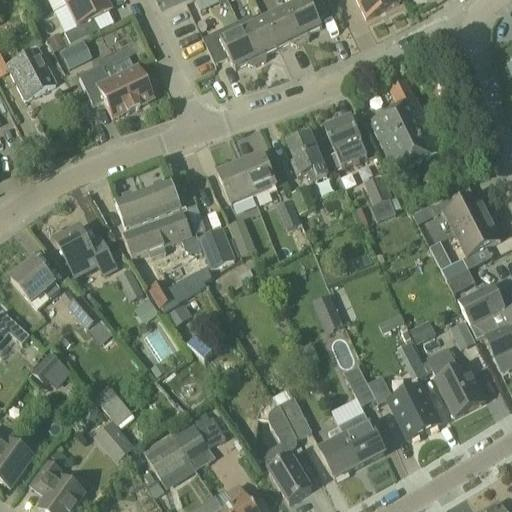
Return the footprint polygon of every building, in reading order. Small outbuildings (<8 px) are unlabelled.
[(60,0),(65,10),(84,0),(60,0)] [(84,0),(65,10),(76,32),(64,37),(69,49),(91,38),(86,27),(109,16),(107,11),(111,9),(106,0),(84,0)] [(305,0),(308,4),(287,14),(303,48),(309,45),(311,40),(309,37),(322,31),(318,22),(329,17),(320,0),(305,0)] [(399,7),(396,0),(355,0),(367,23),(399,7)] [(287,14),(265,24),(278,52),(291,46),(292,49),(296,51),(303,48),(287,14)] [(252,19),(239,26),(259,68),(266,65),(267,61),(266,58),(278,52),(265,24),(257,28),(252,19)] [(239,26),(202,43),(215,70),(229,63),(234,73),(248,67),(249,70),(253,71),(259,68),(239,26)] [(90,63),(82,46),(60,56),(68,73),(90,63)] [(37,53),(6,69),(24,105),(55,89),(37,53)] [(102,71),(79,82),(93,111),(104,105),(112,123),(126,117),(127,118),(139,112),(138,111),(152,104),(147,93),(151,91),(145,80),(141,82),(136,72),(112,84),(107,73),(105,72),(102,72),(102,71)] [(386,86),(399,111),(369,126),(396,179),(443,156),(417,102),(416,103),(403,77),(386,86)] [(368,163),(351,123),(326,133),(342,174),(368,163)] [(328,181),(311,139),(288,149),(294,163),(291,165),(298,182),(310,177),(314,187),(328,181)] [(69,142),(57,147),(61,155),(73,151),(69,142)] [(255,163),(241,169),(254,201),(277,192),(264,159),(255,163)] [(475,163),(466,167),(471,177),(479,173),(475,163)] [(254,201),(241,169),(218,178),(231,210),(254,201)] [(381,181),(365,188),(373,210),(370,212),(377,229),(398,220),(391,205),(392,204),(381,181)] [(116,207),(126,234),(180,214),(170,187),(116,207)] [(308,191),(291,198),(300,220),(316,213),(316,212),(312,201),(308,191)] [(444,215),(456,238),(489,221),(477,198),(455,209),(450,199),(428,210),(434,221),(444,215)] [(292,204),(277,211),(287,234),(302,228),(292,204)] [(131,237),(123,241),(132,265),(149,258),(151,263),(166,257),(164,252),(182,246),(184,245),(194,241),(198,240),(189,216),(184,217),(175,221),(160,227),(132,237),(131,237)] [(489,221),(456,238),(468,261),(500,245),(489,221)] [(101,240),(87,247),(81,234),(57,247),(76,282),(97,271),(103,281),(119,274),(101,240)] [(223,235),(200,244),(205,257),(212,275),(235,266),(234,264),(227,246),(223,235)] [(257,256),(248,236),(235,241),(243,261),(257,256)] [(184,245),(182,246),(186,257),(197,260),(205,257),(200,244),(198,240),(194,241),(184,245)] [(463,263),(441,275),(447,286),(468,274),(463,263)] [(12,284),(32,307),(38,314),(61,295),(54,288),(35,265),(12,284)] [(341,267),(323,275),(328,288),(347,280),(341,267)] [(131,273),(118,281),(124,292),(131,306),(145,299),(137,284),(131,273)] [(165,285),(149,294),(160,313),(162,312),(166,319),(180,310),(179,309),(196,299),(186,282),(169,292),(165,285)] [(459,307),(471,331),(477,345),(486,340),(496,363),(511,355),(511,315),(504,319),(502,315),(505,313),(493,290),(459,307)] [(331,300),(315,308),(328,338),(345,331),(331,300)] [(83,301),(71,311),(88,334),(101,350),(113,339),(83,301)] [(150,305),(137,315),(145,326),(158,317),(150,305)] [(185,309),(165,322),(173,334),(193,321),(185,309)] [(0,344),(8,336),(22,349),(30,340),(2,316),(0,318),(0,344)] [(390,324),(379,329),(383,338),(394,333),(390,324)] [(429,326),(410,335),(417,349),(436,339),(429,326)] [(465,326),(450,334),(461,355),(477,347),(466,327),(465,326)] [(203,339),(189,343),(194,361),(208,357),(203,339)] [(65,340),(58,346),(66,355),(73,349),(65,340)] [(449,354),(428,365),(432,373),(437,384),(436,385),(454,422),(485,406),(467,369),(459,373),(449,354)] [(181,358),(172,364),(178,373),(187,368),(181,358)] [(52,360),(32,381),(44,392),(49,387),(57,395),(72,379),(52,360)] [(162,370),(153,376),(159,385),(168,380),(162,370)] [(364,382),(350,389),(361,412),(376,404),(364,382)] [(109,390),(94,403),(103,413),(118,431),(132,418),(109,390)] [(441,429),(421,390),(389,406),(409,445),(441,429)] [(294,403),(280,410),(282,414),(298,444),(312,437),(294,403)] [(87,410),(83,421),(94,424),(98,413),(87,410)] [(267,469),(269,474),(269,475),(290,509),(312,495),(291,461),(293,460),(291,456),(294,454),(296,452),(297,450),(297,447),(297,445),(298,444),(282,414),(280,410),(274,413),(272,416),(270,420),(269,423),(269,427),(271,430),(272,433),(281,448),(273,453),(269,456),(267,460),(266,464),(267,469)] [(187,428),(169,439),(188,467),(209,453),(227,443),(214,421),(210,423),(207,417),(187,429),(187,428)] [(365,418),(340,431),(345,442),(360,471),(385,458),(365,418)] [(110,425),(93,441),(117,466),(134,450),(110,425)] [(334,448),(320,455),(335,484),(360,471),(345,442),(340,431),(328,437),(334,448)] [(0,485),(11,493),(34,461),(11,444),(10,445),(0,437),(0,485)] [(169,439),(143,456),(161,484),(188,467),(169,439)] [(75,511),(86,497),(59,478),(61,475),(49,466),(32,491),(47,502),(39,511),(75,511)] [(225,495),(215,502),(216,504),(221,511),(255,511),(240,489),(227,497),(225,495)] [(215,502),(200,511),(221,511),(216,504),(215,502)]
